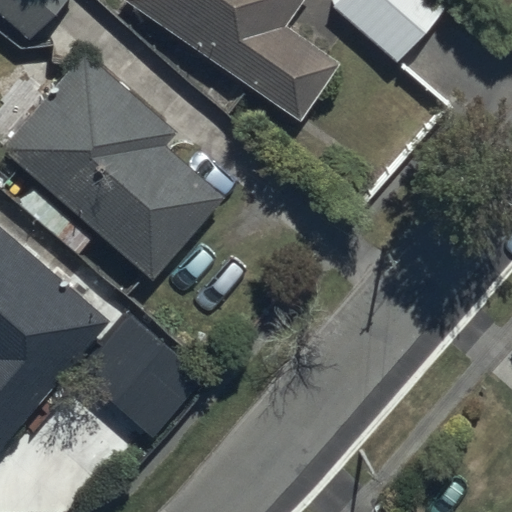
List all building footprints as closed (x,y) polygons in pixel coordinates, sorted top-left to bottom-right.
[(0,0),(0,5),(30,32),(57,0),(0,0)] [(300,0),(130,0),(300,117),(342,57),(288,19),(300,0)] [(444,0),(332,0),(396,55),(444,0)] [(162,140),(175,125),(82,46),(0,140),(0,144),(151,274),(222,191),(162,140)] [(0,444),(108,315),(0,222),(0,444)] [(199,369),(129,308),(79,366),(149,426),(199,369)]
